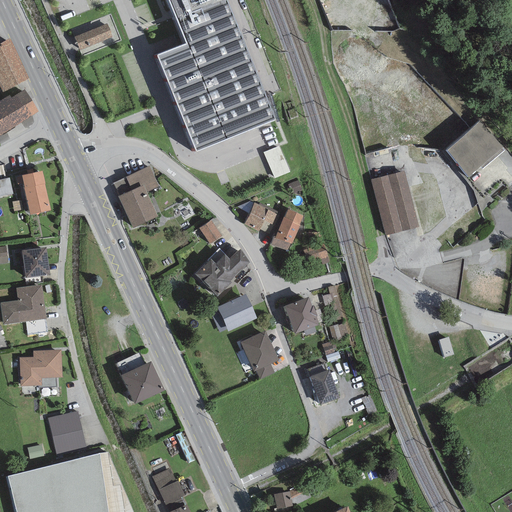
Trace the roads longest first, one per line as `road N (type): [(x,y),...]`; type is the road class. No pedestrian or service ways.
road 1 (primary): [(229,491),(74,161)]
road 2 (residential): [(275,290),(229,211),(158,156),(129,148),(74,161)]
road 3 (residential): [(275,290),(272,303),(316,438),(298,460),(229,491)]
road 4 (residential): [(511,325),(424,297),(390,269),(275,290)]
road 5 (primary): [(55,122),(1,0)]
